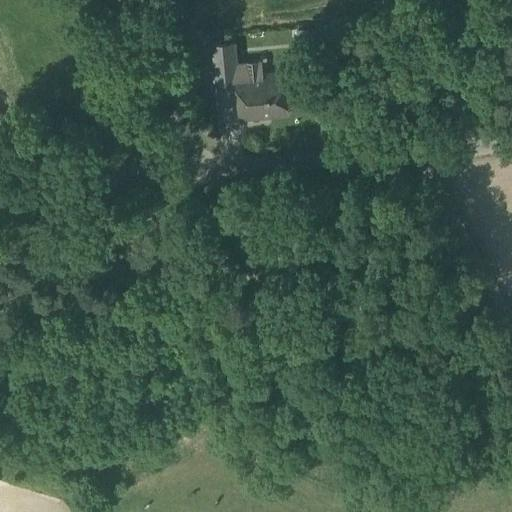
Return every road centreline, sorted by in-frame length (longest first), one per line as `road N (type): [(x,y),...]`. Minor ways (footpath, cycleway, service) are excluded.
road 1 (unclassified): [(422,157),(0,193)]
road 2 (unclassified): [(511,321),(422,157)]
